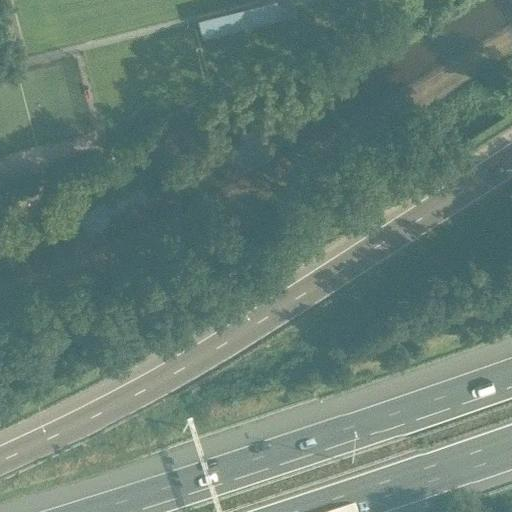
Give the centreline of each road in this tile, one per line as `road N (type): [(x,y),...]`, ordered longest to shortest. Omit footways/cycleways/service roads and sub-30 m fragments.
road 1 (motorway): [(511,156),(164,376),(0,461)]
road 2 (motorway): [(511,377),(105,511)]
road 3 (motorway): [(315,511),(511,445)]
